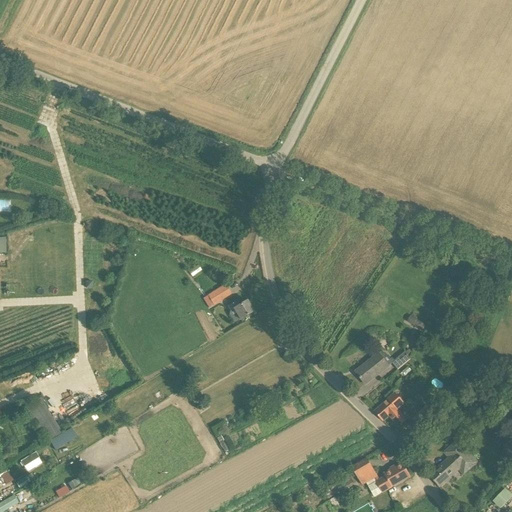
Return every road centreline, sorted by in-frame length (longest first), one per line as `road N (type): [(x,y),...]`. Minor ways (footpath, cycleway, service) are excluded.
road 1 (unclassified): [(446,511),(286,317),(267,251),(278,168)]
road 2 (unclassified): [(278,168),(0,62)]
road 3 (track): [(278,168),(511,263)]
road 4 (unclassified): [(278,168),(362,0)]
